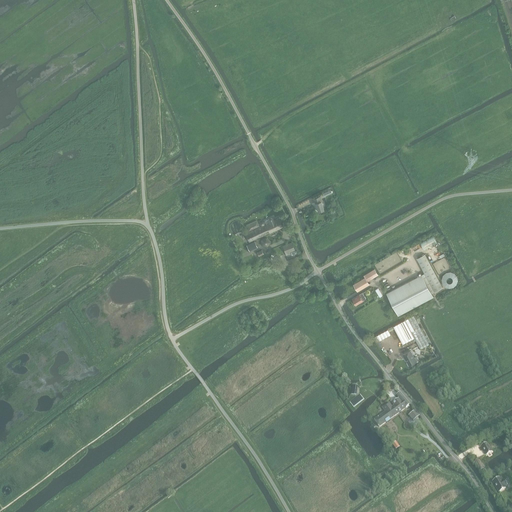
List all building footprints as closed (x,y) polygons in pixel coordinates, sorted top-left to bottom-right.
[(315,204),(318,212),(324,209),(321,202),(322,201),(320,196),(313,199),(314,201),(315,204)] [(245,234),(249,242),(284,226),(279,218),(274,220),(273,217),(264,221),(266,224),(245,234)] [(257,221),(247,226),(249,231),(260,226),(257,221)] [(243,229),(243,228),(243,227),(243,226),(243,225),(242,224),(240,223),(239,222),(238,222),(237,222),(235,223),(234,224),(233,225),(232,226),(232,227),(232,228),(232,230),(232,231),(233,232),(235,233),(236,234),(237,234),(238,234),(240,234),(241,233),(242,232),(243,231),(243,229)] [(420,243),(424,250),(437,243),(433,236),(420,243)] [(254,241),(246,245),(249,251),(257,247),(254,241)] [(282,246),(285,254),(295,250),(292,242),(282,246)] [(417,258),(434,292),(443,287),(425,254),(417,258)] [(445,257),(433,263),(440,275),(446,272),(444,268),(440,270),(439,267),(445,264),(448,269),(450,268),(445,257)] [(353,284),(358,291),(369,284),(368,281),(378,275),(374,269),(364,276),(365,277),(353,284)] [(449,289),(459,282),(451,270),(441,278),(449,289)] [(387,293),(398,315),(434,297),(422,274),(387,293)] [(352,299),(356,305),(360,302),(360,303),(363,301),(366,299),(362,292),(360,294),(359,294),(356,296),(356,297),(352,299)] [(415,338),(420,349),(429,344),(414,315),(393,326),(403,344),(415,338)] [(374,337),(377,342),(379,341),(380,341),(391,335),(388,330),(374,337)] [(403,355),(409,365),(416,362),(418,361),(418,359),(417,357),(416,357),(414,358),(410,351),(403,355)] [(376,418),(374,420),(379,428),(386,423),(385,421),(389,418),(390,420),(406,408),(410,405),(400,393),(397,395),(399,398),(392,403),(394,406),(392,407),(389,403),(382,408),(383,409),(385,412),(376,418)] [(419,416),(415,411),(409,416),(413,421),(419,416)] [(481,446),(486,455),(492,452),(487,443),(481,446)] [(493,482),(499,492),(506,488),(505,487),(507,485),(504,480),(502,482),(500,478),(493,482)]
